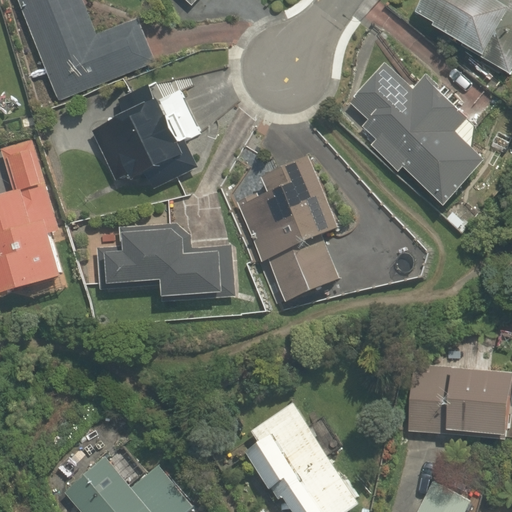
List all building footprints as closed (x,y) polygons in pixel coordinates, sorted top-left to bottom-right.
[(85,0),(17,0),(65,105),(168,59),(152,23),(105,43),(85,0)] [(211,0),(179,0),(195,16),(211,0)] [(511,0),(436,0),(423,24),(511,75),(511,0)] [(423,97),(395,72),(359,111),(378,129),(371,136),(385,149),(379,155),(407,181),(413,175),(457,216),(501,170),(469,140),(482,127),(435,84),(423,97)] [(209,142),(189,91),(164,80),(121,97),(132,124),(104,134),(123,187),(141,180),(146,192),(206,169),(197,147),(209,142)] [(0,307),(76,284),(43,141),(5,153),(18,194),(0,199),(0,307)] [(300,320),(361,292),(341,247),(360,238),(324,158),(274,181),(280,196),(263,204),(257,189),(236,199),(267,267),(275,264),(300,320)] [(240,304),(240,249),(197,249),(197,228),(119,228),(119,250),(99,249),(99,292),(172,292),(172,303),(240,304)] [(511,374),(423,365),(415,433),(511,444),(511,374)] [(375,511),(305,406),(256,439),(263,450),(249,460),(279,504),(293,495),(304,511),(375,511)] [(84,511),(190,511),(152,460),(107,492),(91,470),(67,490),(84,511)] [(498,511),(444,483),(428,511),(498,511)]
